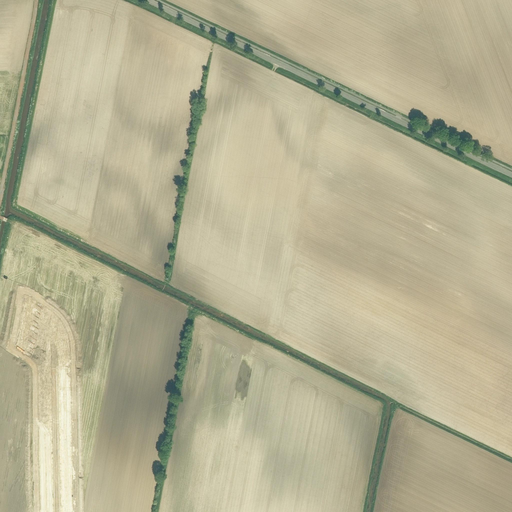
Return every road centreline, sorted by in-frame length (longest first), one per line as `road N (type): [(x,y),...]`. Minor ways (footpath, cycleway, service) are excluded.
road 1 (tertiary): [(141,0),(511,176)]
road 2 (track): [(0,192),(36,0)]
